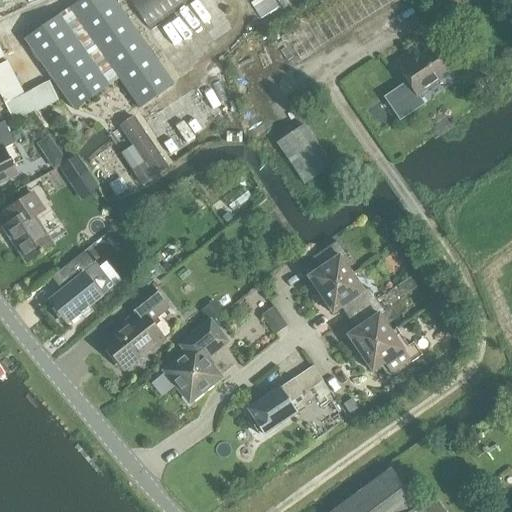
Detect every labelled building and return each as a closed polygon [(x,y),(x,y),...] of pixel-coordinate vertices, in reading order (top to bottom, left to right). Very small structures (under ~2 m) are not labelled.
[(174,84),(164,71),(113,0),(82,0),(69,9),(140,108),(174,84)] [(133,0),(147,24),(188,0),(133,0)] [(74,110),(108,86),(59,16),(24,41),(74,110)] [(417,95),(450,73),(433,47),(411,62),(406,55),(394,63),(407,83),(384,98),(399,121),(424,105),(417,95)] [(7,62),(0,65),(0,94),(14,122),(58,100),(48,82),(24,95),(7,62)] [(134,117),(120,127),(133,147),(120,155),(133,174),(160,155),(134,117)] [(1,149),(13,143),(2,122),(0,123),(0,180),(14,173),(1,149)] [(303,184),(330,166),(304,126),(277,144),(303,184)] [(49,132),(37,141),(54,165),(67,156),(49,132)] [(71,183),(78,178),(86,173),(75,156),(60,166),(71,183)] [(121,174),(110,181),(118,193),(129,186),(121,174)] [(31,194),(5,211),(12,221),(3,227),(26,261),(50,245),(30,214),(40,207),(31,194)] [(319,295),(350,274),(339,257),(343,253),(335,241),(311,258),(318,269),(306,277),(319,295)] [(67,324),(68,322),(101,297),(88,279),(99,271),(84,252),(59,272),(69,284),(48,301),(67,324)] [(351,316),(375,299),(367,288),(362,291),(350,274),(319,295),(331,314),(343,306),(351,316)] [(155,317),(166,308),(150,287),(128,305),(136,315),(123,325),(124,327),(103,344),(123,369),(148,348),(150,351),(163,340),(152,327),(159,322),(155,317)] [(390,332),(389,331),(378,314),(383,311),(375,299),(351,316),(358,327),(346,335),(358,353),(390,332)] [(287,326),(274,308),(262,316),(276,335),(287,326)] [(226,342),(210,322),(180,346),(187,354),(165,371),(189,401),(218,377),(201,355),(204,353),(212,354),(226,342)] [(390,332),(358,353),(371,372),(383,363),(391,375),(420,355),(411,342),(407,346),(394,328),(389,331),(390,332)] [(289,403),(322,380),(312,367),(280,389),(279,387),(247,409),(254,419),(253,426),(258,433),(264,435),(296,414),(289,403)] [(428,511),(448,511),(435,496),(423,505),(428,511)]
